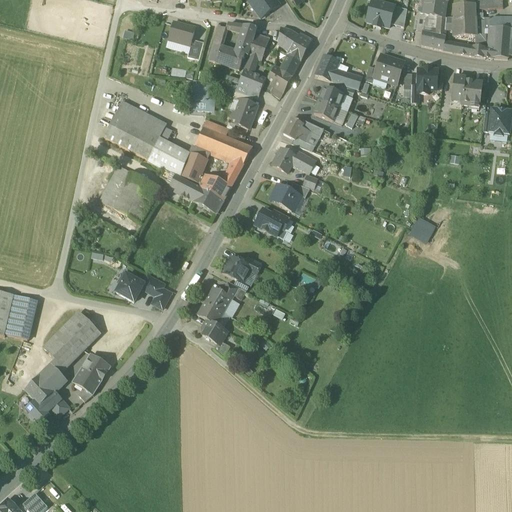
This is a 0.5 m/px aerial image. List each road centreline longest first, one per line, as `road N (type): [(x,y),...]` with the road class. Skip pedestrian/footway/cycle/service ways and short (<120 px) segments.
road 1 (tertiary): [(0,501),(148,359),(322,39)]
road 2 (track): [(53,297),(167,324),(303,433),(511,440)]
road 3 (track): [(53,297),(119,0)]
road 4 (residential): [(322,39),(299,29),(117,7)]
road 5 (unclassified): [(511,66),(443,60),(330,22)]
